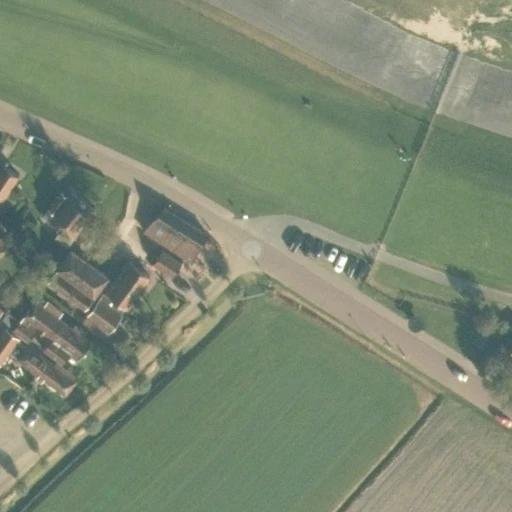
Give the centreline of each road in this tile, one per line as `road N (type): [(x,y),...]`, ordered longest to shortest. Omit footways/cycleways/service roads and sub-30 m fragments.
road 1 (residential): [(0,484),(250,248)]
road 2 (tertiary): [(511,413),(250,248)]
road 3 (tertiary): [(250,248),(138,178),(0,118)]
